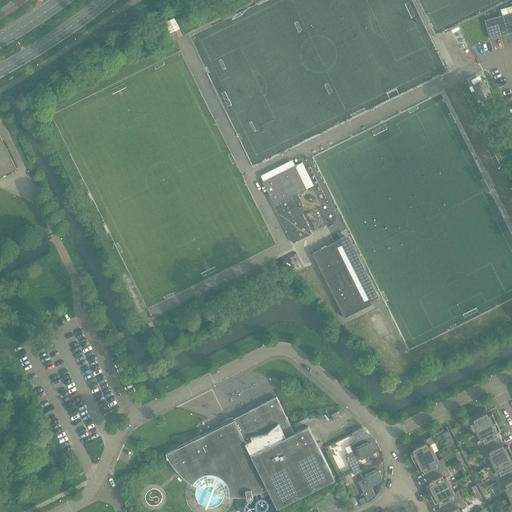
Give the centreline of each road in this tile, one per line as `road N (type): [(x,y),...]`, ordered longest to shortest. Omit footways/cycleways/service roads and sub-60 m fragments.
road 1 (residential): [(95,485),(133,417),(268,350),(286,348),(387,437)]
road 2 (secondary): [(0,70),(106,0)]
road 3 (residential): [(387,437),(496,384)]
